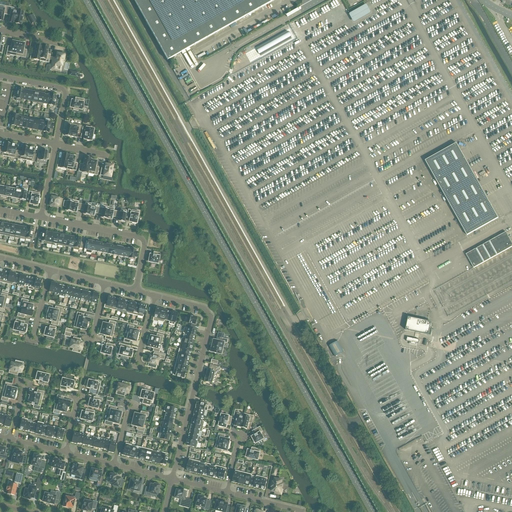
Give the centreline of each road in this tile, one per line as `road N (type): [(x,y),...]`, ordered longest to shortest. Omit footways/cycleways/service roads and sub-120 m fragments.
road 1 (tertiary): [(85,0),(372,511)]
road 2 (unknown): [(411,0),(420,29),(329,83),(403,227)]
road 3 (residential): [(172,479),(211,318),(203,307),(155,295)]
road 4 (residential): [(40,217),(142,238),(135,291)]
road 5 (unclassified): [(313,3),(191,72)]
